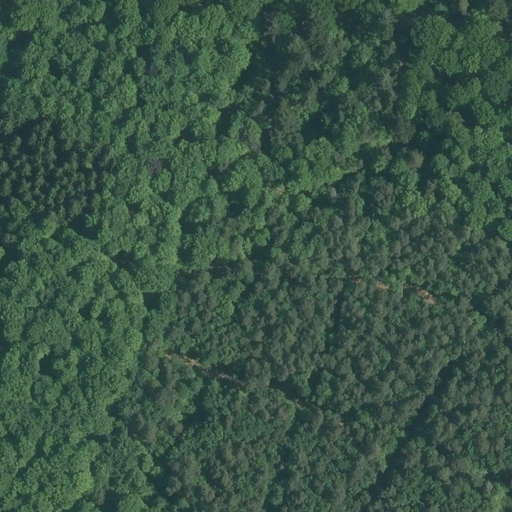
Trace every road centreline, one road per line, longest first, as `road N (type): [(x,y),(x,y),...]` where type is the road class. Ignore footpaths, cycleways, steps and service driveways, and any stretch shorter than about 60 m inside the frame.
road 1 (unknown): [(511,34),(409,33),(17,0)]
road 2 (track): [(511,248),(441,196),(400,114),(395,73),(409,33),(408,0)]
road 3 (track): [(511,22),(430,24),(257,5)]
